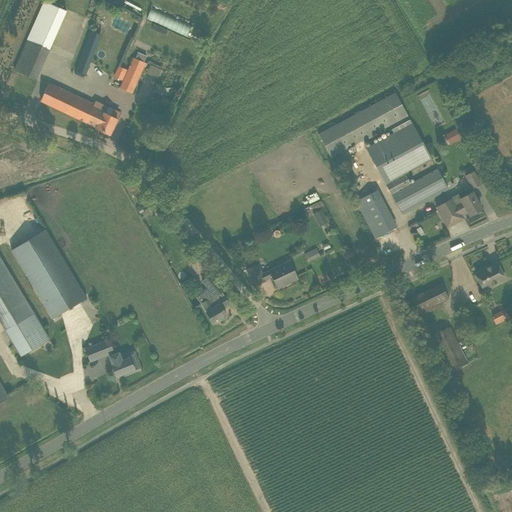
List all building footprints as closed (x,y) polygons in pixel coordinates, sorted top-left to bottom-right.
[(146,20),(190,35),(193,26),(149,10),(146,20)] [(38,15),(21,55),(43,64),(60,24),(38,15)] [(90,30),(74,70),(86,74),(101,35),(90,30)] [(133,58),(127,70),(123,80),(120,87),(131,93),(145,63),(143,62),(146,56),(138,52),(135,58),(133,58)] [(114,76),(123,80),(127,70),(118,66),(114,76)] [(110,135),(117,119),(104,113),(106,110),(49,83),(41,101),(96,127),(96,128),(110,135)] [(163,96),(174,96),(173,86),(162,86),(163,96)] [(318,134),(331,157),(408,115),(396,92),(318,134)] [(366,148),(402,214),(438,194),(448,189),(437,169),(410,183),(405,174),(432,159),(410,119),(403,124),(405,127),(366,148)] [(454,129),(443,135),(449,145),(459,139),(454,129)] [(481,184),(474,171),(465,176),(472,189),(481,184)] [(461,200),(456,204),(462,215),(467,212),(469,215),(482,208),(477,200),(472,192),(467,195),(464,191),(458,194),(460,199),(461,200)] [(375,238),(396,227),(381,198),(360,209),(375,238)] [(462,215),(456,204),(453,198),(436,207),(447,227),(461,219),(460,216),(462,215)] [(321,210),(313,214),(320,227),(328,222),(321,210)] [(11,249),(52,319),(87,298),(45,229),(11,249)] [(316,248),(304,253),(308,261),(320,256),(316,248)] [(0,321),(13,343),(41,326),(0,256),(0,321)] [(277,288),(298,279),(289,260),(262,272),(259,264),(246,269),(254,286),(265,281),(265,280),(272,276),(277,288)] [(497,262),(475,273),(479,282),(483,290),(505,279),(501,271),(497,262)] [(221,292),(224,290),(210,274),(202,281),(215,296),(215,297),(221,292)] [(448,298),(441,283),(404,302),(413,320),(442,305),(441,302),(448,298)] [(201,303),(213,323),(220,319),(221,320),(226,318),(225,316),(226,315),(222,309),(229,304),(225,297),(221,292),(215,297),(215,296),(208,300),(208,299),(201,303)] [(491,313),(494,324),(507,321),(505,310),(491,313)] [(49,339),(41,326),(13,343),(21,356),(49,339)] [(450,327),(433,335),(450,372),(467,363),(459,346),(466,343),(463,339),(457,342),(450,327)] [(114,354),(109,340),(85,349),(90,361),(108,354),(109,356),(114,354)] [(109,356),(112,364),(117,377),(134,370),(135,372),(141,369),(138,361),(137,361),(131,361),(129,357),(122,360),(119,352),(114,354),(109,356)]
